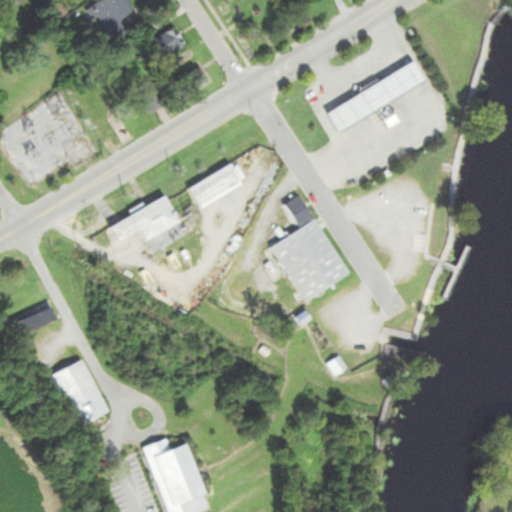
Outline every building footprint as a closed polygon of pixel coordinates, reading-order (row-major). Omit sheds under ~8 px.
[(105,43),(119,32),(111,23),(128,9),(120,0),(96,0),(81,13),(105,43)] [(179,47),(168,28),(144,42),(154,60),(179,47)] [(331,133),(318,112),(406,59),(419,80),(331,133)] [(203,82),(194,68),(170,82),(179,97),(203,82)] [(195,209),(184,189),(226,166),(237,186),(195,209)] [(146,255),(134,230),(112,242),(105,227),(125,216),(122,211),(136,203),(139,209),(159,197),(179,238),(146,255)] [(294,229),(280,206),(293,198),(307,220),(294,229)] [(303,301),(267,249),(309,220),(344,273),(303,301)] [(72,429),(45,378),(77,361),(104,411),(72,429)] [(163,511),(140,449),(162,440),(166,451),(181,445),(200,494),(186,499),(190,511),(163,511)]
